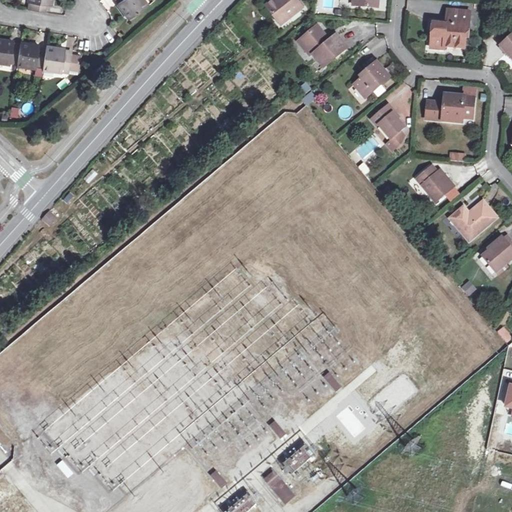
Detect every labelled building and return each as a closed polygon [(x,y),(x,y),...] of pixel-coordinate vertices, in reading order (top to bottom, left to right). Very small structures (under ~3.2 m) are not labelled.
[(29,0),(28,8),(47,11),(48,5),(51,6),(52,0),(29,0)] [(144,0),(115,0),(130,19),(148,6),(144,0)] [(295,0),(272,0),(265,7),(280,26),(302,8),(295,0)] [(432,34),(431,46),(444,47),(444,44),(464,46),(466,24),(469,25),(470,10),(447,8),(446,18),(451,18),(450,23),(445,23),(435,22),(434,34),(432,34)] [(314,27),(300,39),(312,54),(324,68),(347,48),(336,35),(329,41),(318,27),(314,27)] [(504,43),(511,36),(507,31),(500,38),(504,43)] [(504,43),(500,46),(511,59),(511,35),(511,36),(504,43)] [(0,38),(0,62),(18,65),(21,42),(0,38)] [(312,54),(300,39),(297,42),(310,57),(312,54)] [(21,42),(18,65),(43,69),(46,50),(40,49),(40,46),(21,42)] [(46,50),(43,69),(69,73),(70,69),(80,71),(82,57),(72,56),(73,52),(65,51),(66,50),(65,49),(47,46),(46,50)] [(368,73),(354,85),(365,98),(390,77),(376,62),(366,70),(368,73)] [(401,82),(393,96),(406,103),(413,89),(401,82)] [(444,103),(427,102),(426,119),(453,121),(454,116),(462,117),(472,118),(474,97),(445,94),(444,103)] [(389,104),(372,118),(378,125),(380,124),(392,139),(394,137),(401,132),(405,128),(392,113),(395,111),(389,104)] [(401,132),(394,137),(396,139),(401,145),(405,137),(401,132)] [(387,146),(392,152),(401,145),(396,139),(387,146)] [(463,153),(452,152),(451,160),(462,161),(463,153)] [(358,169),(366,176),(371,170),(363,163),(358,169)] [(432,166),(416,179),(435,202),(454,187),(443,174),(440,176),(437,173),(432,166)] [(459,224),(455,226),(469,242),(497,218),(483,202),(469,214),(464,208),(453,217),(459,224)] [(50,228),(58,218),(50,211),(42,221),(50,228)] [(459,224),(453,217),(449,220),(455,226),(459,224)] [(511,242),(507,237),(483,258),(497,274),(511,260),(511,242)] [(461,289),(469,298),(477,290),(469,282),(461,289)] [(511,340),(505,327),(498,331),(505,344),(511,340)] [(330,373),(324,378),(337,392),(343,387),(330,373)] [(274,420),(268,425),(280,439),(286,433),(274,420)] [(295,475),(316,457),(306,446),(285,464),(295,475)] [(63,462),(58,466),(69,479),(74,474),(63,462)] [(274,470),(264,479),(286,506),(296,498),(274,470)] [(216,471),(210,476),(222,489),(228,484),(216,471)] [(252,511),(258,507),(249,495),(228,511),(252,511)]
